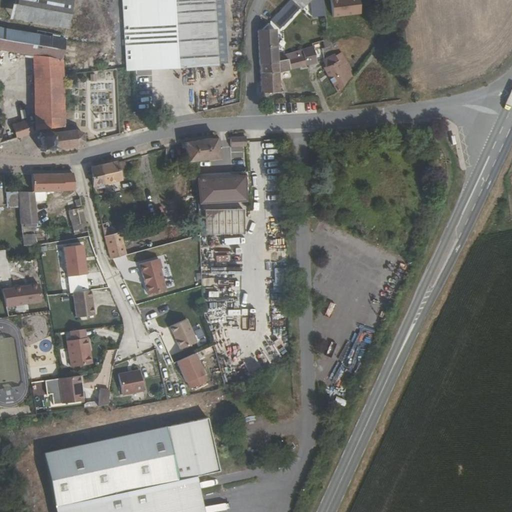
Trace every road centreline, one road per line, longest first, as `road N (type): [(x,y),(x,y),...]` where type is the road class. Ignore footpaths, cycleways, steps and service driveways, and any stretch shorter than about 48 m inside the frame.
road 1 (secondary): [(492,139),(392,370)]
road 2 (secondary): [(392,370),(506,146)]
road 3 (residential): [(443,107),(249,123)]
road 4 (unclassified): [(78,160),(108,271),(139,341)]
road 5 (residential): [(249,123),(177,132),(78,160)]
road 6 (secondary): [(392,370),(327,511)]
road 7 (unclassified): [(249,123),(250,15),(262,0)]
